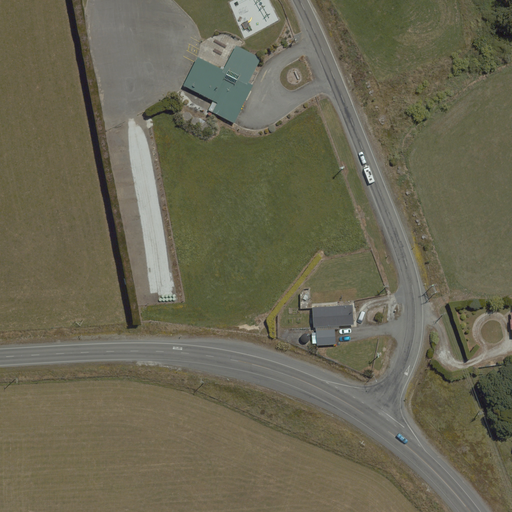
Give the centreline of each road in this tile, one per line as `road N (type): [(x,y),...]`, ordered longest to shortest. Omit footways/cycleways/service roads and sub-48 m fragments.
road 1 (tertiary): [(299,0),(410,276),(412,339),(376,420)]
road 2 (secondary): [(0,357),(132,350),(212,356),(285,373),(376,420)]
road 3 (secondary): [(376,420),(469,511)]
